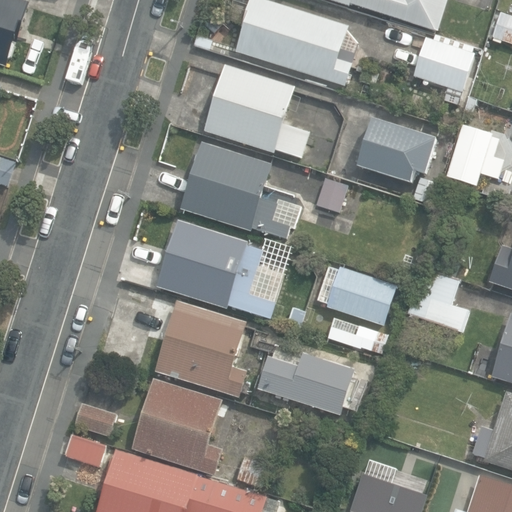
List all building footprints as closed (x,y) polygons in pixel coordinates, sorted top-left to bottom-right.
[(0,0),(0,63),(6,66),(9,57),(13,56),(17,46),(14,42),(15,41),(18,41),(30,1),(27,0),(0,0)] [(239,52),(348,88),(357,59),(343,54),(351,28),(265,0),(253,0),(245,25),(248,26),(239,52)] [(324,0),(351,8),(352,6),(441,34),(451,0),(324,0)] [(511,45),(511,16),(502,14),(494,39),(511,45)] [(445,101),(460,106),(477,55),(428,39),(416,78),(449,88),(445,101)] [(278,151),(305,159),(313,133),(286,124),(297,89),(228,67),(208,133),(277,155),(278,151)] [(473,114),(478,102),(471,99),(466,111),(473,114)] [(439,140),(374,119),(359,168),(414,185),(418,172),(428,175),(439,140)] [(449,178),(480,187),(495,135),(465,125),(449,178)] [(204,143),(182,211),(254,235),(255,230),(290,241),(294,229),(276,224),(281,208),(263,202),(275,166),(204,143)] [(0,181),(9,185),(17,161),(0,155),(0,181)] [(319,206),(342,213),(350,186),(327,179),(319,206)] [(509,203),(511,193),(511,190),(486,183),(483,195),(509,203)] [(417,199),(432,204),(436,191),(422,185),(417,199)] [(272,320),(286,276),(261,268),(266,252),(250,247),(251,244),(181,222),(160,288),(230,311),(232,307),(272,320)] [(492,282),(511,289),(511,249),(505,247),(492,282)] [(409,314),(464,332),(471,312),(454,306),(468,264),(431,252),(409,314)] [(330,308),(386,327),(400,286),(343,267),(342,271),(332,268),(321,301),(331,305),(330,308)] [(159,373),(242,399),(251,372),(235,368),(249,323),(180,302),(159,373)] [(392,335),(335,317),(328,339),(385,357),(392,335)] [(511,320),(495,379),(511,384),(511,320)] [(344,418),(358,372),(277,346),(262,392),(344,418)] [(389,363),(402,368),(407,356),(394,352),(389,363)] [(134,449),(217,476),(226,452),(211,447),(226,402),(157,379),(134,449)] [(487,462),(511,470),(511,393),(508,393),(495,432),(484,428),(476,454),(488,458),(487,462)] [(89,405),(81,430),(125,444),(133,420),(89,405)] [(410,471),(444,483),(451,461),(417,450),(410,471)] [(279,511),(282,502),(270,499),(270,497),(117,452),(99,511),(279,511)] [(240,480),(264,487),(271,465),(247,457),(240,480)] [(359,511),(426,511),(433,495),(367,473),(354,510),(359,511)] [(511,511),(511,486),(482,477),(470,511),(464,511),(458,510),(456,511),(511,511)]
